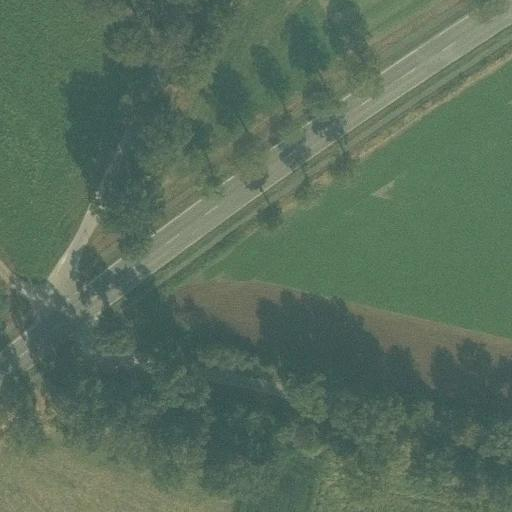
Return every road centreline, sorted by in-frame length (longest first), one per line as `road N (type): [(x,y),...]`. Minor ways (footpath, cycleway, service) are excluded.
road 1 (secondary): [(511,6),(285,157),(71,315)]
road 2 (unclassified): [(71,315),(121,353),(511,445)]
road 3 (track): [(192,0),(52,294)]
